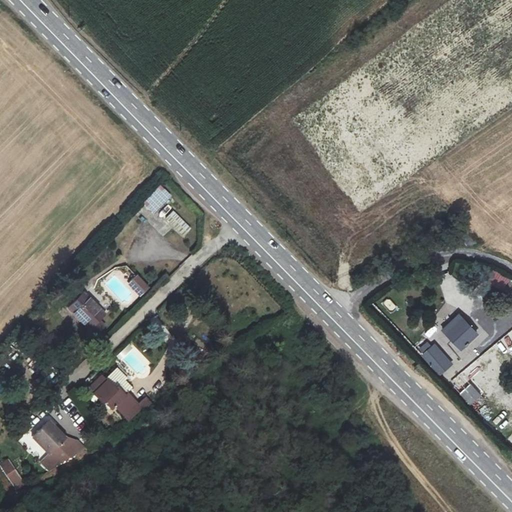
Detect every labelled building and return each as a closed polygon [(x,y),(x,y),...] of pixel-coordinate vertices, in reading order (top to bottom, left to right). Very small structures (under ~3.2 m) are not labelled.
[(167,192),(160,185),(142,204),(149,210),(167,192)] [(169,193),(167,192),(149,210),(151,212),(169,193)] [(195,219),(181,204),(177,209),(191,223),(195,219)] [(190,229),(173,212),(165,219),(183,236),(190,229)] [(147,288),(135,276),(130,280),(136,286),(134,289),(140,295),(147,288)] [(136,286),(130,280),(128,283),(134,289),(136,286)] [(105,315),(83,292),(67,307),(89,330),(87,332),(93,338),(105,326),(99,321),(105,315)] [(391,298),(383,301),(388,312),(396,309),(391,298)] [(462,318),(448,331),(462,346),(475,333),(462,318)] [(195,357),(199,350),(192,347),(188,353),(195,357)] [(448,365),(429,347),(422,355),(440,371),(448,365)] [(127,378),(126,377),(116,367),(104,379),(101,376),(89,388),(94,393),(93,394),(102,402),(103,401),(111,408),(114,405),(125,416),(137,404),(127,393),(132,388),(125,381),(127,378)] [(466,376),(455,386),(460,391),(470,381),(466,376)] [(471,381),(459,393),(471,405),(483,393),(471,381)] [(151,404),(145,397),(138,405),(141,407),(144,411),(151,404)] [(138,405),(137,404),(125,416),(128,420),(141,407),(138,405)] [(65,439),(48,421),(32,437),(49,454),(45,458),(50,462),(46,466),(49,470),(78,452),(65,439)] [(78,441),(67,438),(65,439),(78,452),(84,448),(78,441)] [(10,465),(7,459),(0,464),(0,465),(3,470),(10,465)] [(20,478),(10,465),(3,470),(12,483),(20,478)] [(24,485),(20,478),(12,483),(17,490),(24,485)]
